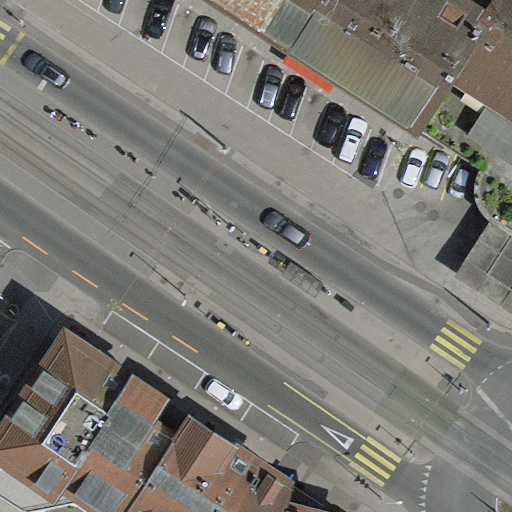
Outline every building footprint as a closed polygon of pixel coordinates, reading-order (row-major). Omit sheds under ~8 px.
[(323,0),(221,0),(294,46),(323,0)] [(491,14),(469,0),(323,0),(294,46),(422,127),(491,14)] [(511,0),(499,0),(491,14),(422,127),(486,170),(498,159),(508,154),(511,154),(511,0)] [(511,154),(508,154),(498,159),(486,170),(480,186),(482,201),(491,215),(511,228),(511,154)] [(511,228),(491,215),(464,257),(452,276),(511,315),(511,228)] [(165,399),(69,336),(0,438),(0,495),(25,511),(38,511),(48,510),(45,495),(51,485),(59,491),(68,481),(118,511),(127,511),(177,437),(152,420),(165,399)] [(192,417),(177,437),(127,511),(284,511),(287,504),(293,484),(192,417)]
